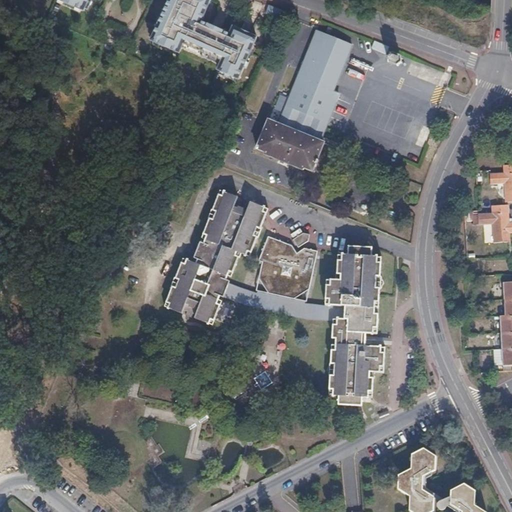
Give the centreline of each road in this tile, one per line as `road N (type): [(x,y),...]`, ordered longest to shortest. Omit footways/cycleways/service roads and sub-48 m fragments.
road 1 (tertiary): [(497,70),(441,170),(425,238),(429,308),(457,390)]
road 2 (residential): [(457,390),(221,511)]
road 3 (residential): [(290,0),(497,70)]
